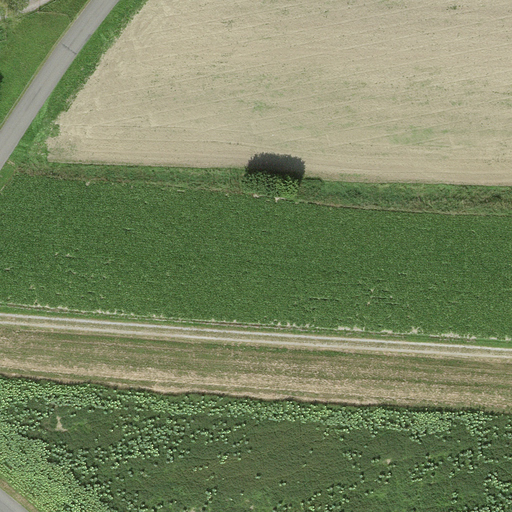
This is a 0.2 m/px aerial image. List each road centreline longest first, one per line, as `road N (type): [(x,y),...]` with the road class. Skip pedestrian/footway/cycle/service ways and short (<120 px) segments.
road 1 (track): [(511,353),(0,318)]
road 2 (unclassified): [(110,0),(0,157)]
